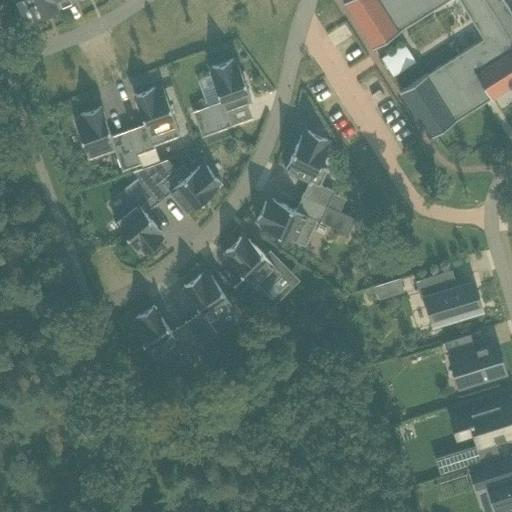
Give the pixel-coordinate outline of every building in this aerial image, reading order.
[(51,0),(12,0),(13,2),(18,0),(27,0),(35,17),(55,8),(51,0)] [(51,0),(55,8),(74,0),(51,0)] [(349,0),(344,4),(373,50),(443,4),(468,45),(399,89),(427,134),(511,80),(511,17),(501,0),(349,0)] [(397,47),(380,57),(392,76),(409,66),(397,47)] [(251,100),(237,62),(235,62),(233,58),(210,66),(212,71),(210,72),(220,101),(192,111),(201,136),(232,125),(226,109),(247,101),(251,100)] [(179,135),(162,88),(156,90),(155,86),(134,94),(144,123),(128,130),(136,154),(137,154),(155,147),(154,144),(179,135)] [(379,90),(371,95),(376,102),(383,97),(379,90)] [(98,97),(70,108),(73,116),(101,105),(98,97)] [(136,154),(128,130),(111,136),(100,106),(79,114),(80,118),(74,120),(88,158),(114,148),(122,170),(140,163),(141,163),(137,154),(136,154)] [(327,169),(318,166),(328,145),(326,144),(328,140),(305,129),(303,133),(302,133),(285,169),(308,181),(302,195),(312,200),(326,206),(334,190),(320,184),(327,169)] [(155,147),(137,154),(141,163),(142,167),(160,161),(155,147)] [(218,187),(217,185),(220,182),(205,163),(201,166),(200,164),(182,179),(176,171),(163,182),(154,170),(141,181),(140,181),(157,202),(170,192),(186,212),(218,187)] [(161,232),(145,212),(157,202),(140,181),(141,181),(138,178),(124,188),(135,202),(114,219),(139,250),(141,249),(143,253),(163,237),(160,233),(161,232)] [(319,222),(326,206),(312,200),(302,195),(295,209),(271,198),(270,200),(266,198),(256,221),(260,223),(259,224),(270,230),(305,245),(316,221),(319,222)] [(242,235),(224,252),(227,255),(226,257),(244,276),(233,287),(252,306),(253,305),(263,315),(274,304),(264,294),(262,292),(282,273),(264,255),(246,237),(245,238),(242,235)] [(451,269),(415,280),(420,298),(424,297),(431,320),(480,305),(472,280),(457,285),(451,269)] [(209,321),(232,306),(210,273),(204,276),(202,273),(183,285),(200,311),(185,321),(200,343),(216,332),(209,321)] [(377,283),(380,298),(398,294),(395,280),(377,283)] [(200,343),(185,321),(171,331),(153,305),(135,317),(137,321),(131,324),(159,366),(182,351),(188,360),(204,350),(205,349),(200,343)] [(470,333),(445,341),(450,358),(458,355),(465,378),(483,373),(485,379),(505,373),(497,345),(486,349),(485,345),(474,348),(470,333)] [(511,434),(511,399),(452,418),(458,437),(474,432),(479,445),(511,434)] [(446,454),(435,457),(441,476),(475,465),(469,446),(446,454)] [(470,471),(475,488),(486,484),(495,511),(511,505),(511,466),(509,458),(470,471)]
